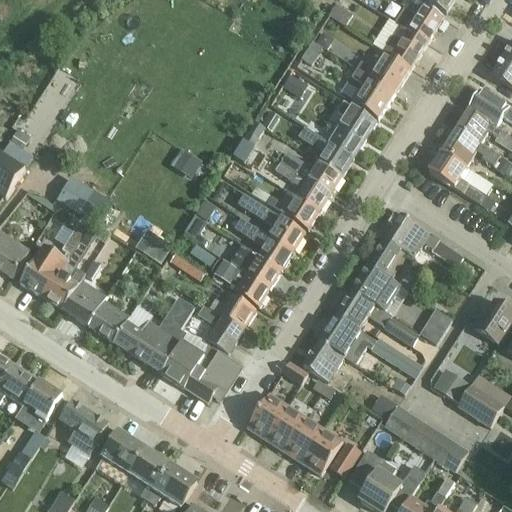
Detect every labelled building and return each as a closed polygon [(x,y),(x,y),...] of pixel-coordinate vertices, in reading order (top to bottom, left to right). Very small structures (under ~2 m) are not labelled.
[(446,16),(456,0),(431,0),(428,5),(446,16)] [(405,12),(396,26),(400,30),(427,47),(443,22),(425,10),(417,5),(411,16),(405,12)] [(336,9),(330,19),(345,29),(352,19),(336,9)] [(384,55),(411,72),(427,47),(400,30),(384,55)] [(311,45),(301,62),(311,68),(321,51),(311,45)] [(511,46),(502,61),(511,67),(511,46)] [(362,66),(357,74),(395,98),(411,72),(384,55),(373,73),(362,66)] [(511,67),(502,61),(491,79),(511,93),(511,67)] [(379,124),(395,98),(357,74),(352,81),(363,88),(360,94),(348,87),(340,99),(379,124)] [(290,78),(283,90),(300,100),(307,88),(290,78)] [(511,114),(481,95),(469,114),(496,131),(502,121),(511,127),(511,114)] [(340,130),(328,148),(353,164),(376,128),(344,107),(338,116),(345,121),(340,130)] [(254,126),(265,132),(268,135),(277,121),(263,112),(254,126)] [(501,134),(496,131),(469,114),(457,133),(481,148),(488,136),(497,141),(495,145),(511,155),(511,141),(501,135),(501,134)] [(308,120),(303,130),(324,141),(329,131),(308,120)] [(254,126),(243,143),(253,150),(265,132),(254,126)] [(322,158),(317,166),(342,181),(353,164),(328,148),(304,133),(298,142),(322,158)] [(480,148),(481,148),(457,133),(444,154),(467,169),(476,155),(483,159),(481,163),(500,175),(507,165),(499,160),(480,148)] [(242,168),(253,150),(243,143),(232,161),(242,168)] [(0,198),(6,202),(25,172),(0,155),(0,198)] [(429,176),(480,209),(487,199),(493,190),(467,173),(441,157),(429,176)] [(280,167),(330,200),(342,181),(317,166),(312,174),(286,158),(280,167)] [(301,192),(295,201),(320,217),(330,200),(280,167),(273,163),(268,171),(301,192)] [(90,206),(99,187),(75,176),(66,195),(90,206)] [(320,217),(295,201),(288,197),(281,207),(255,191),(251,198),(266,208),(266,209),(308,236),(320,217)] [(276,233),(270,242),(294,257),(306,238),(244,199),(238,209),(276,233)] [(205,203),(194,220),(205,226),(215,210),(205,203)] [(401,219),(386,242),(415,261),(423,248),(433,254),(432,256),(456,272),(464,260),(440,244),(417,229),(401,219)] [(194,220),(183,238),(203,251),(207,244),(198,239),(206,227),(205,226),(194,220)] [(20,287),(42,302),(59,277),(61,278),(74,258),(88,236),(93,228),(82,221),(62,253),(67,257),(64,263),(44,250),(20,287)] [(258,260),(282,275),(294,257),(270,242),(255,232),(248,243),(263,253),(258,260)] [(0,274),(13,283),(30,256),(0,236),(0,274)] [(88,236),(74,258),(61,278),(59,277),(42,302),(62,315),(81,285),(77,283),(74,287),(68,283),(95,241),(88,236)] [(148,237),(138,253),(161,268),(172,253),(148,237)] [(384,245),(368,270),(384,280),(390,284),(406,259),(400,255),(384,245)] [(251,271),(246,279),(270,294),(282,275),(258,260),(238,247),(231,258),(251,271)] [(200,287),(205,279),(175,259),(170,268),(200,287)] [(259,313),(270,294),(246,279),(223,264),(214,278),(228,287),(232,283),(240,288),(235,297),(259,313)] [(91,284),(100,270),(94,266),(85,280),(91,284)] [(384,280),(368,270),(352,295),(374,310),(375,310),(384,316),(400,291),(390,285),(390,284),(384,280)] [(65,317),(87,331),(104,306),(106,302),(84,287),(65,317)] [(419,339),(384,316),(375,310),(374,310),(352,295),(338,317),(362,332),(368,322),(411,350),(419,339)] [(222,322),(214,333),(236,348),(256,316),(229,299),(222,310),(215,305),(210,314),(222,322)] [(126,327),(113,348),(161,378),(181,347),(186,338),(180,334),(194,312),(178,302),(159,333),(154,329),(149,326),(142,337),(126,327)] [(475,334),(498,349),(511,328),(511,315),(494,304),(475,334)] [(87,331),(113,348),(126,327),(129,322),(104,306),(87,331)] [(435,313),(430,321),(448,332),(453,325),(435,313)] [(338,317),(320,345),(344,361),(344,362),(350,366),(356,369),(367,352),(415,383),(422,372),(378,344),(377,347),(359,335),(362,332),(338,317)] [(236,348),(214,333),(206,346),(221,355),(228,360),(236,348)] [(339,369),(344,362),(344,361),(320,345),(303,371),(331,389),(334,385),(331,382),(333,378),(338,381),(344,373),(339,369)] [(244,370),(228,360),(221,355),(219,359),(209,352),(203,361),(181,347),(161,378),(207,408),(215,396),(223,402),(244,370)] [(0,390),(14,369),(0,360),(0,390)] [(302,389),(308,379),(289,367),(283,378),(302,389)] [(0,407),(5,399),(23,410),(39,385),(14,369),(0,390),(0,407)] [(458,408),(469,390),(459,384),(454,391),(441,382),(434,392),(458,408)] [(39,385),(23,410),(24,408),(38,417),(33,426),(43,432),(63,400),(39,385)] [(313,392),(322,398),(326,391),(318,385),(313,392)] [(335,396),(326,391),(322,398),(330,403),(335,396)] [(491,433),(503,413),(504,412),(472,391),(458,411),(491,433)] [(247,433),(266,445),(287,411),(269,399),(253,425),(252,425),(249,430),(250,430),(247,433)] [(92,455),(102,461),(117,438),(107,432),(109,430),(72,406),(60,425),(75,435),(68,446),(90,459),(92,455)] [(306,423),(287,411),(266,445),(267,446),(272,449),(284,457),(306,423)] [(395,438),(408,418),(398,411),(385,431),(395,438)] [(405,444),(418,424),(408,418),(395,438),(405,444)] [(290,461),(303,469),(324,435),(306,423),(284,457),(285,457),(285,458),(290,461)] [(415,451),(428,431),(418,424),(405,444),(415,451)] [(425,457),(438,437),(428,431),(415,451),(425,457)] [(19,455),(1,486),(13,493),(24,476),(31,463),(45,441),(39,437),(36,435),(22,457),(19,455)] [(343,447),(324,435),(303,469),(304,469),(303,469),(308,473),(308,472),(321,480),(343,447)] [(102,461),(95,472),(114,484),(122,489),(129,479),(145,453),(118,436),(117,438),(102,461)] [(435,464),(448,444),(438,437),(425,457),(435,464)] [(445,470),(458,450),(448,444),(435,464),(445,470)] [(360,457),(345,448),(329,473),(343,482),(360,457)] [(455,477),(468,457),(458,450),(445,470),(455,477)] [(171,469),(145,453),(129,479),(147,490),(140,501),(148,506),(171,469)] [(387,511),(390,508),(395,511),(404,511),(411,502),(419,489),(407,481),(401,490),(390,482),(395,474),(384,467),(360,505),(370,511),(387,511)] [(197,485),(171,469),(148,506),(155,511),(162,500),(181,511),(197,485)] [(439,511),(446,503),(455,488),(447,483),(438,498),(437,497),(431,507),(427,505),(424,510),(411,502),(404,511),(439,511)] [(511,511),(511,499),(505,496),(494,511),(511,511)] [(69,511),(73,507),(59,498),(50,511),(69,511)] [(474,511),(477,509),(466,502),(459,511),(474,511)]
